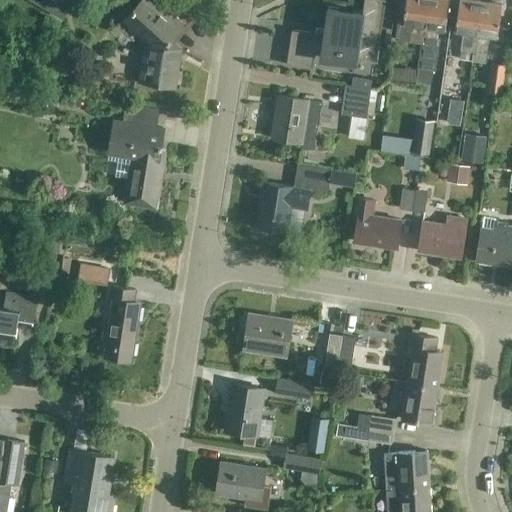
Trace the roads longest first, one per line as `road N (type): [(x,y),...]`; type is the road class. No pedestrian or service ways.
road 1 (residential): [(499,313),(198,267)]
road 2 (residential): [(198,267),(240,0)]
road 3 (residential): [(480,511),(473,475),(499,313)]
road 4 (residential): [(0,397),(174,423)]
road 5 (residential): [(174,423),(198,267)]
